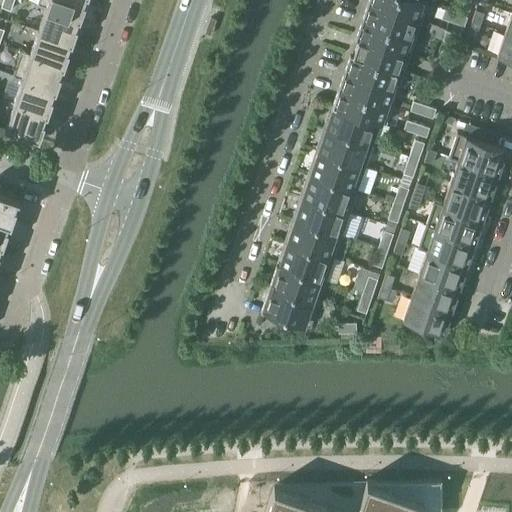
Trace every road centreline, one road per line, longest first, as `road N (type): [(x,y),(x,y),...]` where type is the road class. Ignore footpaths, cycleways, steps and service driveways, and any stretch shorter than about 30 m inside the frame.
road 1 (secondary): [(111,195),(85,296),(7,511)]
road 2 (secondary): [(32,511),(141,203)]
road 3 (residential): [(226,297),(327,0)]
road 4 (secondary): [(141,203),(203,0)]
road 5 (secondary): [(188,0),(111,195)]
road 6 (residential): [(61,180),(124,0)]
